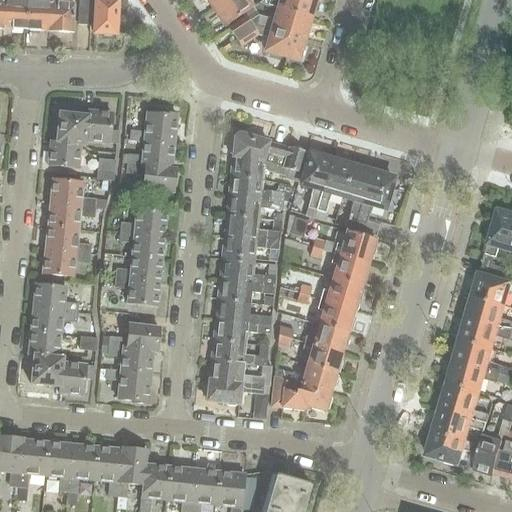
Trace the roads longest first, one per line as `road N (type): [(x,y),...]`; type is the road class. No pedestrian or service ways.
road 1 (residential): [(173,429),(210,79)]
road 2 (unclassified): [(365,469),(458,150)]
road 3 (residential): [(0,373),(33,71)]
road 4 (residential): [(365,469),(255,436),(173,429)]
road 5 (residential): [(173,429),(0,413)]
road 6 (residential): [(183,42),(114,73),(33,71)]
road 7 (unclassified): [(458,150),(502,0)]
road 8 (residential): [(365,469),(510,511)]
road 9 (residential): [(458,150),(320,114)]
